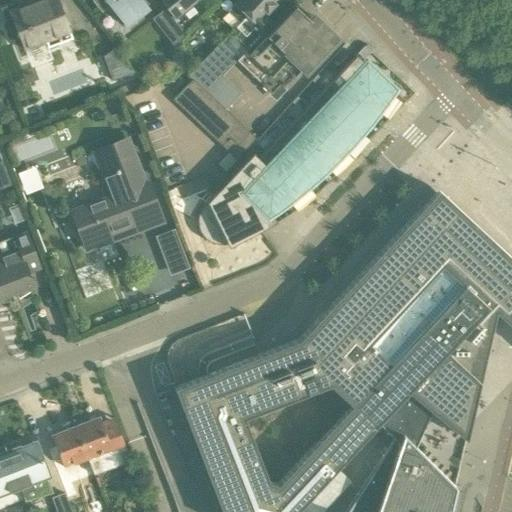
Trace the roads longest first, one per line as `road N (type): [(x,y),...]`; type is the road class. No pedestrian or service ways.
road 1 (residential): [(103,351),(270,288),(452,91)]
road 2 (residential): [(160,511),(103,351)]
road 3 (unclassified): [(452,91),(372,0)]
